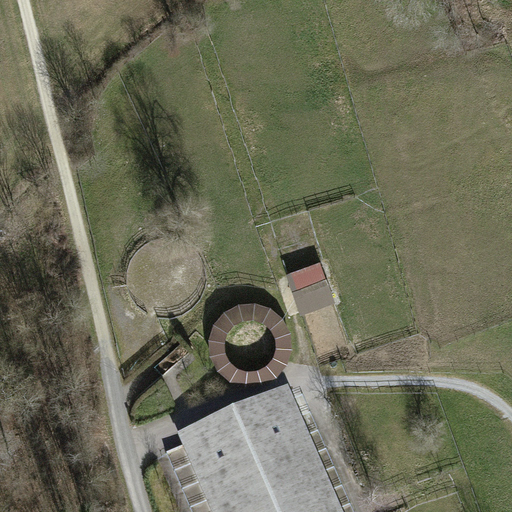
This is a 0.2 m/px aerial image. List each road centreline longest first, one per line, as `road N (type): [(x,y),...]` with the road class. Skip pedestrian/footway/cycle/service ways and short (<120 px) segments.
road 1 (track): [(18,0),(93,335),(157,511)]
road 2 (track): [(137,455),(286,388),(467,386),(511,415)]
